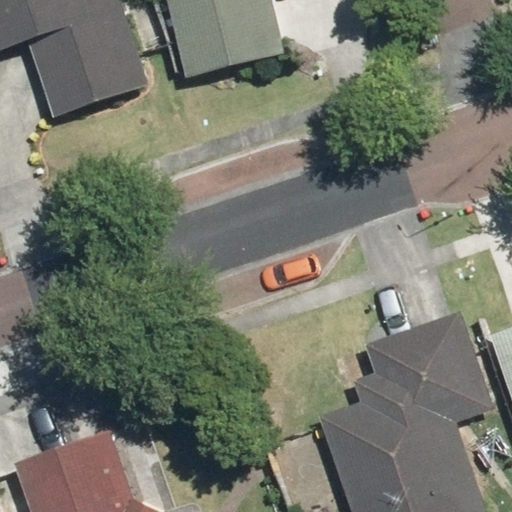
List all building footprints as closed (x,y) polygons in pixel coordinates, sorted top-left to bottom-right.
[(0,0),(0,63),(32,52),(57,126),(161,90),(130,0),(0,0)] [(277,0),(172,0),(194,78),(292,51),(277,0)] [(364,406),(323,420),(354,511),(492,511),(461,421),(494,409),(462,315),(372,346),(382,374),(356,383),(364,406)] [(511,329),(494,336),(511,391),(511,329)] [(212,511),(209,504),(187,511),(171,511),(141,424),(22,466),(37,511),(212,511)]
